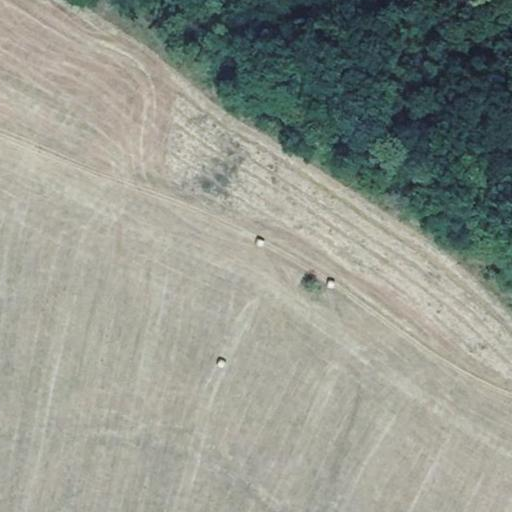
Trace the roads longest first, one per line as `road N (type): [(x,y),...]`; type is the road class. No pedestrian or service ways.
road 1 (track): [(0,132),(211,214),(336,281),(431,352),(511,391)]
road 2 (track): [(511,187),(390,116),(341,57),(270,46),(231,0)]
